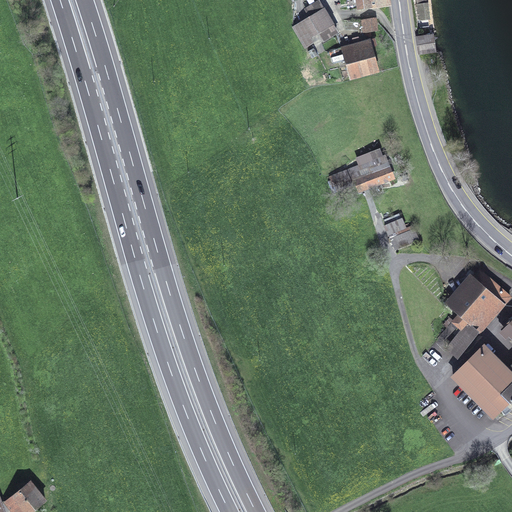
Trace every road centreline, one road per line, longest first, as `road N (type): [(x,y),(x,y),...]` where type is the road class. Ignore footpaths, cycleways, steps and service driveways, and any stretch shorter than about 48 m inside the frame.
road 1 (motorway): [(255,511),(174,309),(84,0)]
road 2 (motorway): [(59,0),(169,369),(229,511)]
road 3 (primary): [(398,0),(433,153),(471,217),(511,255)]
